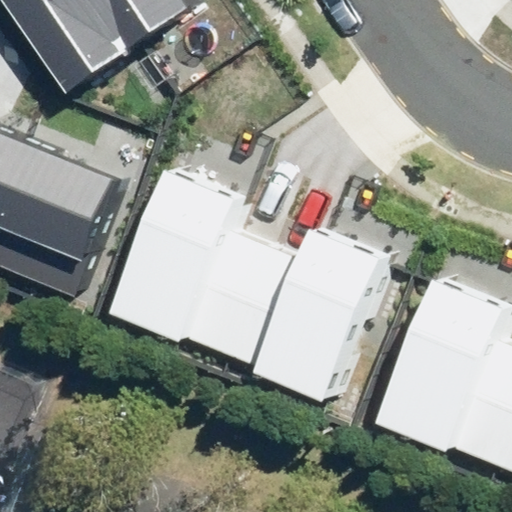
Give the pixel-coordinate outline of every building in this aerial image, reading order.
[(132,0),(43,0),(97,77),(157,35),(132,0)] [(132,0),(157,35),(208,0),(132,0)] [(0,244),(117,290),(163,173),(0,109),(0,244)] [(262,186),(193,157),(132,302),(240,347),(288,232),(249,216),(262,186)] [(322,247),(288,232),(240,347),(347,391),(408,246),(335,216),(322,247)] [(511,284),(463,264),(402,409),(510,453),(511,447),(511,284)]
